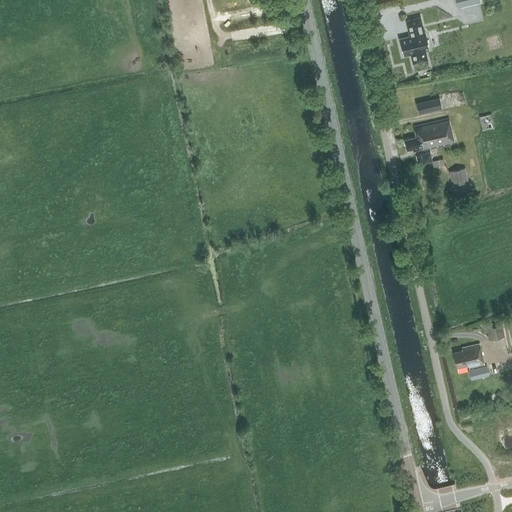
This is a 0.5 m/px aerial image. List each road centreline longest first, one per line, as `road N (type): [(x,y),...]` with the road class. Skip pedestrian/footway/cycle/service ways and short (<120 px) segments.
road 1 (secondary): [(417,506),(305,0)]
road 2 (unclassified): [(495,488),(445,411),(351,0)]
